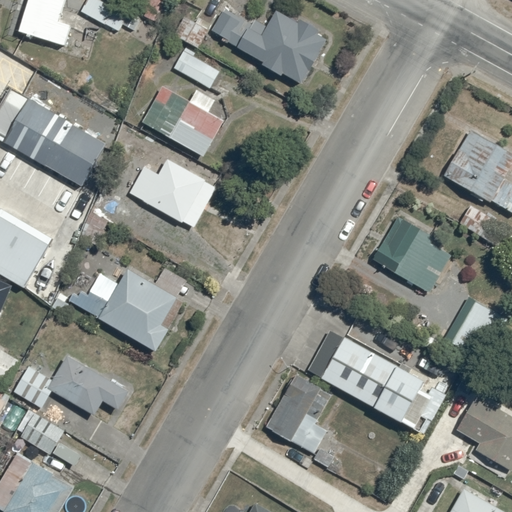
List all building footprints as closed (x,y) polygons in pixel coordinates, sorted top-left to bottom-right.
[(69,0),(30,0),(22,31),(70,44),(76,25),(63,22),(69,0)] [(131,11),(105,0),(87,0),(83,11),(122,30),(131,11)] [(169,0),(141,0),(138,11),(163,19),(169,0)] [(228,7),(215,31),(268,61),(266,64),(286,75),(287,72),(306,83),(332,37),(324,32),(325,30),(304,18),(303,21),(281,9),(270,30),(228,7)] [(207,25),(182,11),(171,32),(196,45),(207,25)] [(188,45),(176,66),(212,88),(225,68),(188,45)] [(228,120),(213,112),(220,99),(205,91),(198,104),(166,86),(146,121),(209,156),(228,120)] [(0,145),(4,147),(8,140),(87,185),(111,143),(17,90),(0,120),(0,145)] [(511,166),(511,152),(477,131),(452,172),(457,176),(456,178),(511,212),(511,179),(506,176),(511,166)] [(148,167),(134,191),(198,227),(221,186),(173,160),(164,176),(148,167)] [(0,212),(3,207),(0,205),(0,270),(29,288),(54,245),(0,213),(0,212)] [(404,215),(377,259),(435,293),(456,257),(429,241),(434,233),(404,215)] [(183,295),(133,267),(105,317),(162,349),(173,330),(166,326),(183,295)] [(18,283),(0,275),(0,309),(7,312),(18,283)] [(511,321),(511,317),(479,300),(457,343),(480,355),(491,332),(503,338),(511,321)] [(348,333),(325,376),(427,432),(460,371),(439,359),(429,377),(348,333)] [(19,357),(0,346),(0,385),(3,387),(19,357)] [(71,357),(60,377),(34,363),(19,392),(46,407),(56,389),(101,413),(108,400),(121,407),(131,390),(71,357)] [(336,393),(302,374),(271,426),(318,453),(329,435),(316,427),(336,393)] [(0,397),(0,418),(9,403),(0,397)] [(480,442),(499,411),(475,397),(457,428),(480,442)] [(475,452),(511,472),(511,469),(511,418),(499,411),(480,442),(475,452)] [(42,412),(26,435),(53,453),(69,431),(42,412)] [(22,450),(0,484),(0,503),(13,511),(63,511),(77,490),(54,476),(57,472),(22,450)] [(501,511),(463,489),(449,511),(501,511)] [(265,511),(249,503),(243,511),(265,511)]
